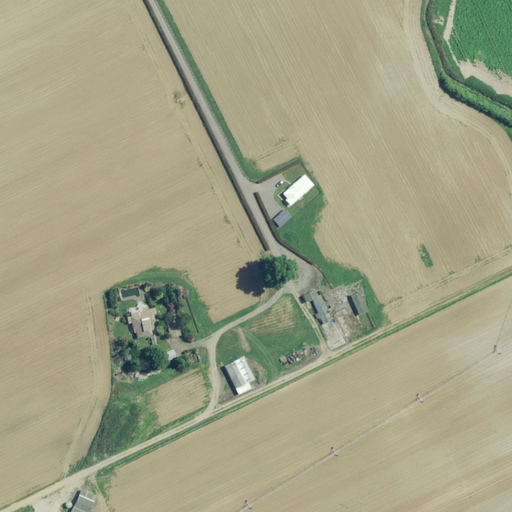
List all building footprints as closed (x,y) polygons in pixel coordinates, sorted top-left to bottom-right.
[(301,198),(300,196),(312,186),(303,175),(282,194),(286,199),(284,200),(289,206),(297,199),(298,200),(301,198)] [(291,218),(284,210),(272,220),(279,228),(291,218)] [(253,267),(246,268),(249,287),(256,286),(253,267)] [(184,295),(180,285),(174,288),(178,297),(184,295)] [(316,297),(313,291),(302,297),(305,303),(311,300),(318,314),(315,315),(317,319),(319,318),(322,325),(331,320),(319,296),(316,297)] [(367,312),(359,293),(350,297),(358,316),(367,312)] [(155,314),(154,309),(145,310),(144,308),(129,310),(130,317),(126,318),(127,324),(131,324),(133,338),(150,335),(148,323),(154,322),(153,315),(155,314)] [(280,326),(289,322),(284,310),(267,318),(272,330),(277,328),(275,323),(278,322),(280,326)] [(175,358),(172,350),(160,355),(163,363),(175,358)] [(253,381),(242,358),(224,367),(238,395),(250,389),(247,384),(253,381)] [(87,511),(92,503),(78,496),(70,511),(87,511)] [(60,511),(61,510),(59,506),(56,503),(52,501),(48,500),(44,500),(40,502),(37,505),(35,509),(34,511),(60,511)]
